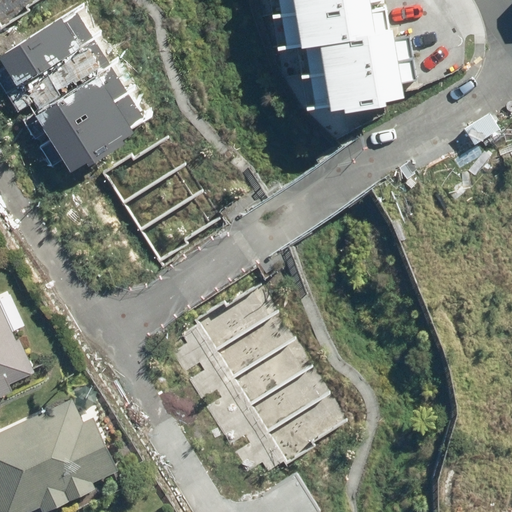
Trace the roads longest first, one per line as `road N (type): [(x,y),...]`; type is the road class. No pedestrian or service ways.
road 1 (residential): [(511,62),(105,330)]
road 2 (residential): [(217,511),(105,330)]
road 3 (residential): [(105,330),(0,163)]
